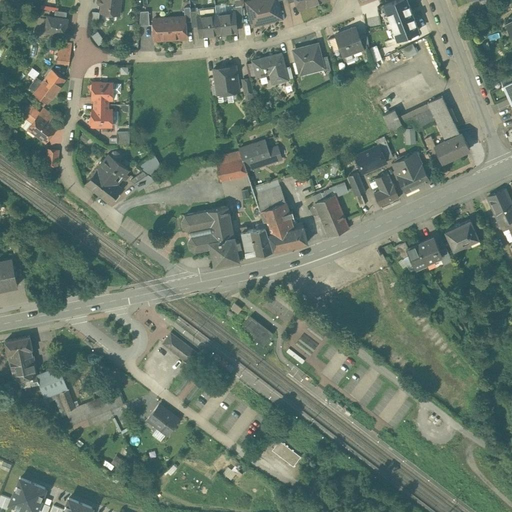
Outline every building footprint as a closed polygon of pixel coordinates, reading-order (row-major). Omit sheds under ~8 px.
[(101,0),(100,12),(119,14),(120,0),(101,0)] [(257,0),(258,3),(247,6),(252,25),(280,18),(277,7),(278,7),(277,1),(276,0),(257,0)] [(295,0),(296,0),(299,9),(314,3),(312,0),(295,0)] [(392,26),(396,37),(397,39),(409,35),(409,34),(419,30),(407,0),(398,0),(396,1),(396,0),(395,0),(383,5),(389,18),(385,19),(388,27),(392,26)] [(241,5),(233,6),(233,12),(234,12),(235,22),(243,21),(241,5)] [(148,10),(140,11),(139,25),(149,24),(148,10)] [(198,10),(190,11),(191,21),(192,27),(199,26),(198,16),(198,10)] [(94,11),(93,19),(102,20),(102,17),(111,17),(111,13),(94,11)] [(233,12),(216,14),(218,33),(236,31),(235,22),(234,12),(233,12)] [(198,16),(199,26),(200,35),(218,33),(216,14),(198,16)] [(55,17),(47,16),(45,32),(66,34),(68,19),(66,18),(55,17)] [(185,17),(169,18),(170,38),(178,38),(178,37),(186,37),(185,21),(185,17)] [(169,18),(153,19),(154,39),(162,38),(162,39),(170,38),(169,18)] [(355,27),(336,34),(343,55),(362,48),(363,48),(359,38),(355,27)] [(367,35),(359,38),(363,48),(362,48),(364,53),(370,51),(367,35)] [(71,43),(59,42),(57,62),(69,64),(71,43)] [(415,43),(404,47),(408,56),(419,52),(415,43)] [(317,44),(294,50),(299,73),(300,72),(300,70),(307,68),(308,70),(323,67),(323,66),(321,57),(317,44)] [(281,53),(272,55),(272,56),(253,61),(257,76),(270,72),(272,82),(287,78),(285,67),(281,53)] [(327,55),(321,57),(323,66),(323,67),(324,71),(331,69),(327,55)] [(235,65),(213,68),(217,94),(239,90),(235,65)] [(290,65),(285,67),(287,78),(293,77),(290,65)] [(35,77),(40,71),(33,67),(29,73),(35,77)] [(35,90),(33,92),(47,103),(66,79),(52,68),(42,81),(35,90)] [(511,75),(511,74),(500,80),(502,85),(511,80),(511,75)] [(36,77),(30,86),(35,90),(42,81),(36,77)] [(249,78),(242,79),(245,93),(252,91),(249,78)] [(511,80),(502,85),(511,104),(511,103),(511,80)] [(112,83),(92,83),(90,85),(90,89),(92,90),(92,98),(108,98),(112,98),(112,83)] [(460,133),(442,95),(427,102),(445,140),(460,133)] [(32,107),(27,107),(24,112),(24,117),(32,123),(38,115),(40,113),(32,107)] [(53,115),(44,108),(40,113),(38,115),(47,122),(53,115)] [(394,109),(382,115),(386,122),(398,116),(394,109)] [(94,110),(92,110),(92,117),(90,119),(90,123),(91,125),(111,125),(112,110),(108,110),(94,110)] [(38,115),(32,123),(28,128),(46,141),(55,129),(47,122),(38,115)] [(398,116),(386,122),(391,132),(403,127),(398,116)] [(9,125),(2,135),(10,141),(17,131),(9,125)] [(406,128),(406,142),(416,142),(416,127),(406,128)] [(129,131),(117,131),(117,143),(129,143),(129,131)] [(435,145),(434,146),(442,162),(465,151),(461,144),(466,142),(461,133),(460,133),(445,140),(435,145)] [(384,136),(376,140),(378,146),(384,159),(392,155),(384,136)] [(435,145),(431,136),(424,139),(429,148),(434,146),(435,145)] [(265,140),(239,149),(239,151),(245,166),(263,160),(265,165),(281,159),(276,147),(268,150),(265,140)] [(378,146),(357,155),(361,162),(360,165),(362,170),(365,171),(370,169),(371,168),(385,161),(384,159),(378,146)] [(57,150),(48,149),(47,164),(56,165),(57,150)] [(239,151),(215,156),(220,181),(248,175),(245,166),(239,151)] [(417,151),(391,163),(405,193),(430,181),(426,172),(431,170),(428,164),(423,166),(417,151)] [(130,162),(118,153),(114,157),(126,167),(130,162)] [(114,157),(109,154),(97,169),(85,183),(110,203),(121,188),(116,184),(128,169),(126,167),(114,157)] [(154,155),(138,166),(150,175),(161,168),(154,155)] [(365,192),(357,172),(349,176),(356,195),(361,194),(365,192)] [(391,179),(387,172),(374,178),(380,190),(374,193),(380,206),(399,197),(391,181),(392,181),(391,179)] [(148,175),(134,184),(138,190),(155,179),(148,175)] [(278,180),(253,188),(256,195),(280,187),(278,180)] [(335,184),(339,195),(349,191),(346,181),(335,184)] [(315,201),(337,192),(335,186),(313,195),(315,201)] [(256,195),(255,195),(260,210),(285,202),(285,201),(280,187),(256,195)] [(511,204),(505,189),(487,197),(500,224),(511,218),(511,204)] [(335,194),(315,203),(329,237),(349,228),(335,194)] [(365,205),(361,194),(356,195),(355,196),(360,207),(365,205)] [(285,202),(260,210),(265,227),(267,233),(294,227),(285,202)] [(227,206),(185,215),(181,220),(183,227),(188,231),(190,230),(191,236),(188,241),(189,248),(194,251),(205,249),(206,247),(211,246),(214,264),(239,259),(237,250),(242,249),(240,240),(235,241),(234,236),(233,236),(227,206)] [(470,220),(445,231),(454,250),(478,238),(470,220)] [(294,227),(267,233),(273,250),(307,242),(303,225),(294,227)] [(265,227),(241,232),(246,257),(257,254),(257,253),(273,250),(267,233),(265,227)] [(433,236),(417,243),(426,262),(440,256),(442,255),(440,251),(433,236)] [(19,239),(11,240),(15,257),(22,256),(19,239)] [(401,243),(393,246),(401,256),(406,253),(401,243)] [(417,243),(407,248),(415,267),(425,263),(426,262),(417,243)] [(446,248),(440,251),(442,255),(440,256),(443,264),(447,262),(453,260),(446,248)] [(495,260),(490,248),(484,251),(489,263),(495,260)] [(12,257),(0,259),(0,288),(18,285),(12,257)] [(242,309),(234,303),(230,310),(238,315),(242,309)] [(273,333),(258,321),(250,315),(243,325),(256,335),(254,338),(263,345),(273,333)] [(195,352),(170,332),(162,342),(176,353),(187,362),(195,352)] [(30,335),(5,340),(7,353),(9,353),(14,380),(36,375),(31,349),(32,348),(30,335)] [(224,366),(225,364),(227,362),(227,361),(222,357),(222,359),(220,361),(219,362),(224,366)] [(59,366),(36,375),(38,383),(44,397),(58,391),(67,387),(68,387),(59,366)] [(36,375),(14,380),(21,386),(38,383),(36,375)] [(67,387),(58,391),(66,411),(75,407),(67,387)] [(117,404),(112,392),(104,396),(109,408),(117,404)] [(75,407),(66,411),(71,423),(92,414),(87,402),(75,407)] [(178,419),(159,404),(148,419),(167,433),(178,419)] [(301,455),(279,439),(272,449),(293,465),(301,455)] [(124,461),(118,457),(114,463),(120,467),(124,461)] [(228,466),(225,473),(233,477),(237,470),(228,466)] [(36,511),(47,488),(20,477),(10,502),(34,511),(36,511)] [(91,511),(94,507),(67,496),(61,511),(91,511)]
